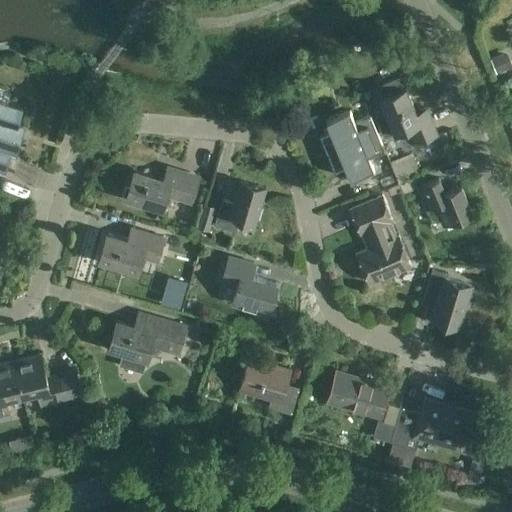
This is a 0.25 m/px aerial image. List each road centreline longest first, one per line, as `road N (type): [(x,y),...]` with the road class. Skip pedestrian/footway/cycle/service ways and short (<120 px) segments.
road 1 (residential): [(511,381),(334,325),(319,299),(284,166),(239,134),(148,126),(97,137),(80,153),(61,195),(34,298),(0,320)]
road 2 (unclassified): [(399,511),(285,479),(224,472),(140,482),(21,511)]
road 3 (residential): [(511,237),(416,0)]
